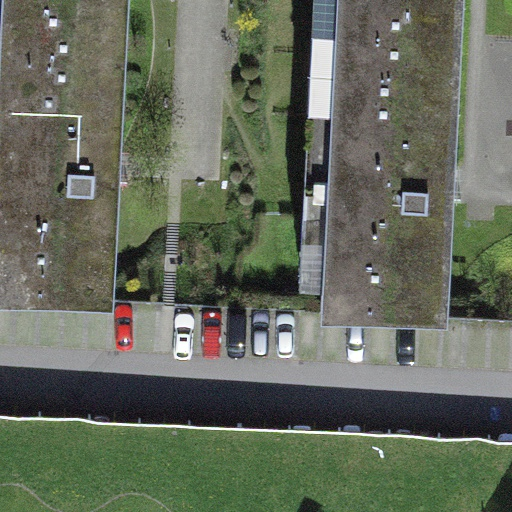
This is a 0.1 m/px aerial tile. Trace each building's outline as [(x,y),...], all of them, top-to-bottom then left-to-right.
[(9,0),(7,59),(117,58),(118,0),(9,0)] [(331,0),(330,60),(450,62),(451,0),(331,0)] [(304,248),(324,248),(328,52),(309,52),(304,248)] [(110,280),(117,58),(7,59),(0,277),(110,280)] [(446,287),(450,62),(330,60),(326,285),(446,287)]
